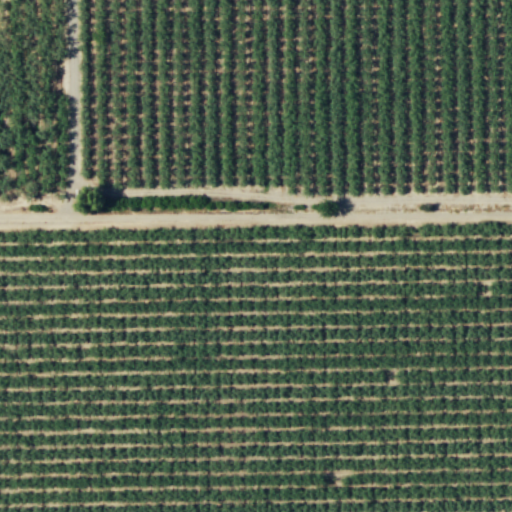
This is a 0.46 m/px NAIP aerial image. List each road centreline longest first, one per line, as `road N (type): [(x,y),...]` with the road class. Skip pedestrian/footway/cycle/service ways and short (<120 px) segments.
road 1 (track): [(511,197),(284,199),(88,189),(72,162),(70,0)]
road 2 (track): [(0,216),(511,215)]
